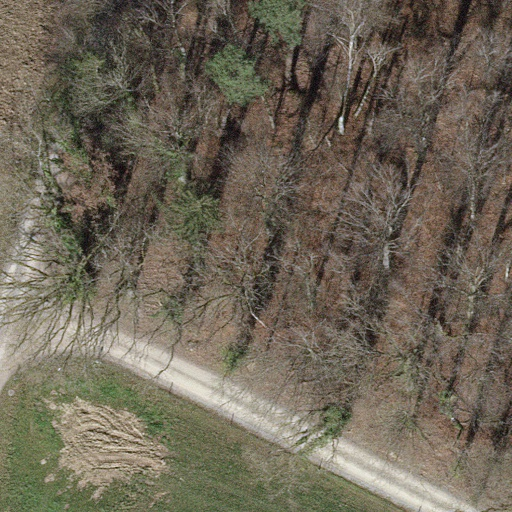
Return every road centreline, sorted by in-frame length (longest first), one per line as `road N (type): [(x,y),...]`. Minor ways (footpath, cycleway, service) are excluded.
road 1 (track): [(462,511),(113,333),(0,323)]
road 2 (track): [(95,0),(0,295)]
